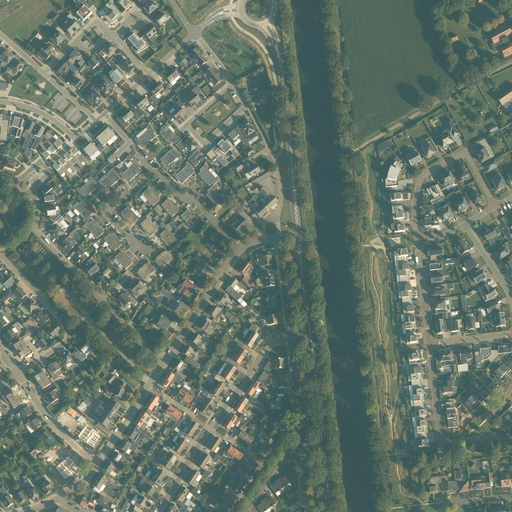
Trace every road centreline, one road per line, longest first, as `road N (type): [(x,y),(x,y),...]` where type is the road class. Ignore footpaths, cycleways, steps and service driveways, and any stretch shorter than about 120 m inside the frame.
road 1 (primary): [(329,511),(298,234)]
road 2 (unclassified): [(350,155),(511,61)]
road 3 (primary): [(298,234),(279,60)]
road 4 (residential): [(18,374),(65,343),(69,330),(0,256)]
road 5 (residential): [(416,239),(423,175),(461,154),(495,207)]
road 6 (track): [(350,155),(332,0)]
road 7 (residential): [(233,82),(187,125),(203,144),(247,105)]
road 8 (residential): [(161,365),(240,251)]
road 9 (residential): [(101,301),(36,233),(29,192)]
road 10 (residential): [(210,429),(269,345),(290,338)]
road 11 (residential): [(240,251),(195,201),(151,172)]
